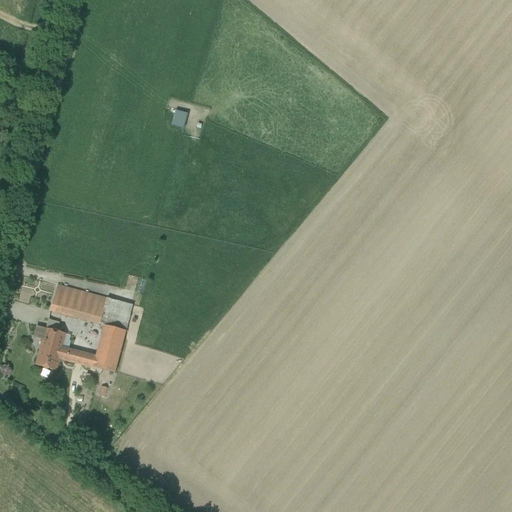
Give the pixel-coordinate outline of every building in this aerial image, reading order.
[(187,115),(175,111),(170,126),(182,130),(187,115)] [(97,296),(57,286),(50,312),(89,322),(97,296)] [(97,296),(89,322),(100,325),(107,299),(97,296)] [(132,306),(107,299),(100,325),(104,326),(125,332),(132,306)] [(59,323),(50,321),(50,320),(48,320),(46,330),(57,333),(59,323)] [(125,332),(104,326),(96,358),(93,368),(114,373),(125,332)] [(43,340),(46,330),(37,327),(34,338),(43,340)] [(46,330),(43,340),(41,349),(60,354),(61,349),(63,349),(64,347),(62,346),(65,335),(57,333),(46,330)] [(60,354),(41,349),(38,357),(36,366),(56,371),(59,359),(66,361),(69,351),(63,349),(61,349),(60,354)] [(96,358),(69,351),(66,361),(93,368),(96,358)]
